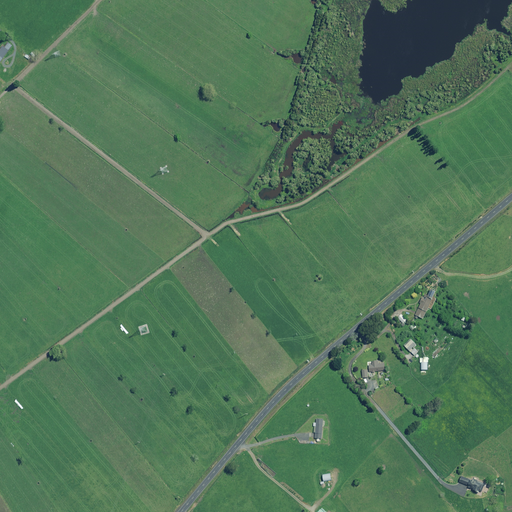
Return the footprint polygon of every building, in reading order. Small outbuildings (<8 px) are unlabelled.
[(0,62),(12,46),(8,42),(4,47),(2,46),(0,49),(0,62)] [(416,315),(423,319),(436,292),(432,290),(429,296),(425,294),(424,298),(422,297),(420,302),(422,303),(416,315)] [(404,318),(401,314),(397,317),(403,323),(406,321),(404,319),(404,318)] [(411,352),(413,350),(411,349),(413,347),(414,348),(417,345),(411,340),(405,346),(411,352)] [(369,365),(370,372),(372,372),(373,373),(376,373),(376,371),(385,370),(384,363),(378,364),(378,361),(373,361),(373,365),(369,365)] [(316,423),(314,423),(313,433),(309,432),(309,438),(322,439),(323,425),(325,425),(325,421),(323,421),(323,419),(316,418),(316,423)] [(468,486),(467,487),(472,489),(472,488),(474,489),(473,490),(475,490),(474,492),(478,494),(479,491),(482,492),(485,484),(477,481),(478,480),(473,479),(473,481),(462,476),(459,482),(468,486)]
